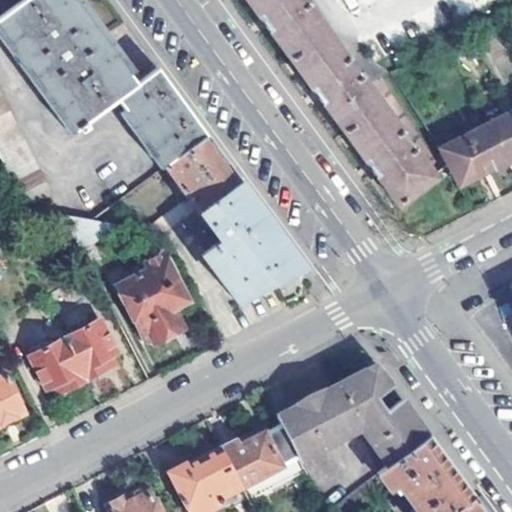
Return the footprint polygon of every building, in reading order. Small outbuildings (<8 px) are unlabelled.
[(204,135),(156,69),(148,75),(136,83),(105,41),(74,0),(21,0),(0,16),(0,27),(74,130),(115,98),(165,164),(204,135)] [(370,166),(399,206),(436,177),(414,148),(409,151),(398,136),(403,131),(362,76),(357,80),(345,63),(349,60),(308,3),(303,7),(297,0),(246,0),(262,21),(316,93),(370,166)] [(0,91),(0,153),(26,204),(51,191),(0,91)] [(511,159),(511,113),(511,111),(487,124),(507,162),(511,159)] [(507,162),(487,124),(464,137),(483,173),(507,162)] [(204,135),(165,164),(200,211),(239,181),(234,175),(220,156),(204,135)] [(439,150),(459,187),(483,173),(464,137),(439,150)] [(200,254),(236,301),(301,266),(266,218),(259,208),(251,197),(239,181),(200,211),(190,218),(183,224),(203,252),(200,254)] [(180,206),(145,233),(166,237),(183,224),(190,218),(180,206)] [(44,211),(61,244),(75,237),(64,216),(44,211)] [(81,248),(120,228),(64,216),(75,237),(81,248)] [(117,287),(144,340),(151,337),(154,343),(183,327),(174,308),(188,299),(166,255),(135,272),(136,276),(117,287)] [(116,350),(99,317),(64,336),(87,378),(117,362),(112,353),(116,350)] [(29,355),(46,387),(50,385),(56,394),(87,378),(64,336),(29,355)] [(366,369),(275,413),(279,423),(296,457),(298,459),(310,452),(312,455),(353,435),(352,433),(358,429),(378,455),(375,457),(384,468),(426,437),(399,402),(380,415),(373,406),(374,403),(375,399),(389,388),(379,374),(366,369)] [(0,423),(20,413),(0,375),(0,423)] [(296,457),(279,423),(239,444),(236,438),(221,447),(240,487),(296,457)] [(376,474),(389,490),(396,485),(415,511),(451,511),(471,498),(464,489),(448,467),(433,447),(426,437),(384,468),(376,474)] [(169,473),(189,511),(204,511),(222,503),(224,498),(223,495),(240,487),(221,447),(200,458),(196,456),(170,469),(169,473)] [(324,511),(347,511),(377,490),(368,480),(324,511)] [(107,505),(111,511),(159,511),(145,484),(107,505)] [(481,511),(471,498),(451,511),(481,511)]
